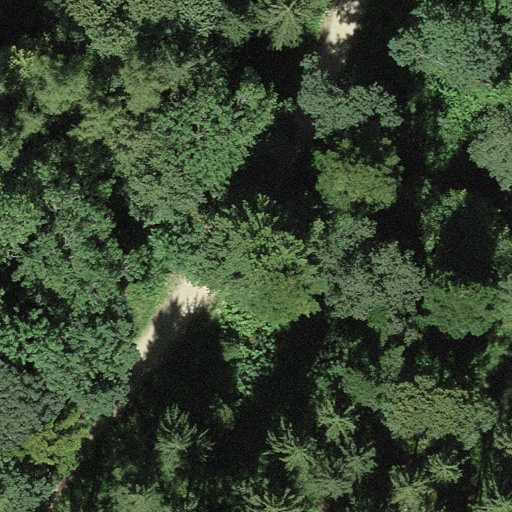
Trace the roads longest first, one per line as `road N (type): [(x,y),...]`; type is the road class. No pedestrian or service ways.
road 1 (track): [(34,511),(305,124),(355,0)]
road 2 (track): [(0,84),(125,84),(192,45),(235,0)]
